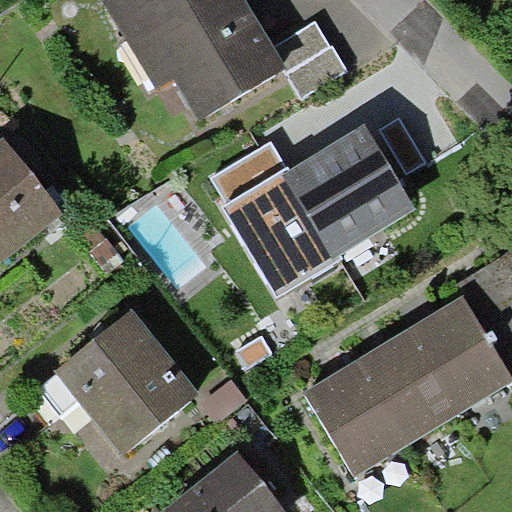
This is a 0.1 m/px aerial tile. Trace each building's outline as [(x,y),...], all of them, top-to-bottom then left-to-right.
[(273,50),(248,8),(256,0),(102,0),(101,1),(173,119),(187,111),(198,128),(288,74),(273,50)] [(273,50),(288,74),(302,97),(344,71),(315,24),(273,50)] [(307,284),(416,215),(364,133),(374,126),(359,102),(302,138),(317,161),(280,185),(254,201),(307,284)] [(0,247),(56,205),(0,131),(0,247)] [(511,254),(452,292),(460,305),(305,402),(353,484),(511,389),(511,382),(510,380),(511,379),(511,254)] [(203,401),(136,315),(36,392),(62,425),(85,408),(125,460),(203,401)] [(233,383),(203,407),(218,425),(247,401),(233,383)] [(278,511),(238,460),(169,511),(278,511)]
